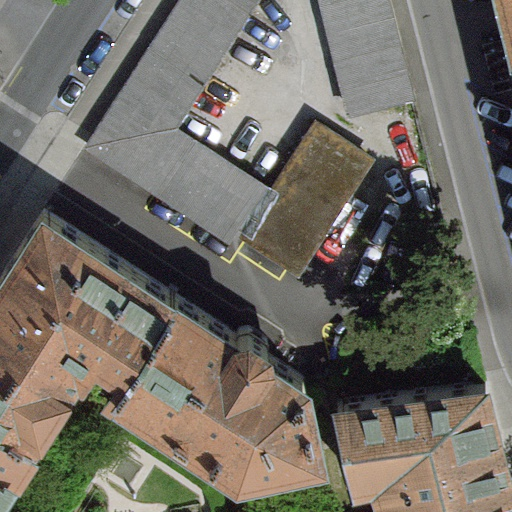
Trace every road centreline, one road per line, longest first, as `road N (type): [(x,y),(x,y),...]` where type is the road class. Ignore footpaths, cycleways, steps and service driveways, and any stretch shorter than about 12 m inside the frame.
road 1 (residential): [(432,0),(511,330)]
road 2 (tertiary): [(96,0),(0,143)]
